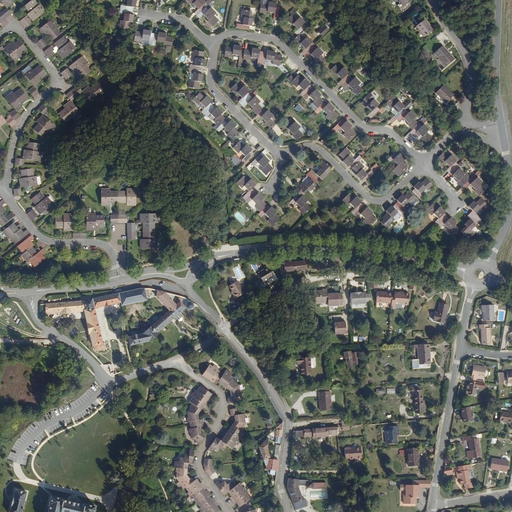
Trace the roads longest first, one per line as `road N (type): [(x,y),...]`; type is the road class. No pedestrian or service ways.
road 1 (residential): [(228,511),(199,470),(222,396),(174,364),(109,380),(38,321),(30,290)]
road 2 (residential): [(422,163),(391,132),(361,125),(278,41),(231,33),(211,46)]
road 3 (unclassified): [(188,281),(286,414),(282,484),(290,511)]
road 4 (secondary): [(452,266),(339,247),(241,252)]
road 5 (residential): [(277,153),(320,149),(376,201),(422,163)]
road 6 (residential): [(119,281),(107,247),(43,238),(4,194)]
road 7 (unclassified): [(459,349),(432,504)]
road 8 (tertiary): [(497,0),(503,135)]
road 9 (residential): [(462,126),(463,53),(431,0)]
road 10 (residential): [(211,46),(213,89),(277,153)]
road 11 (residential): [(58,81),(20,125),(4,194)]
